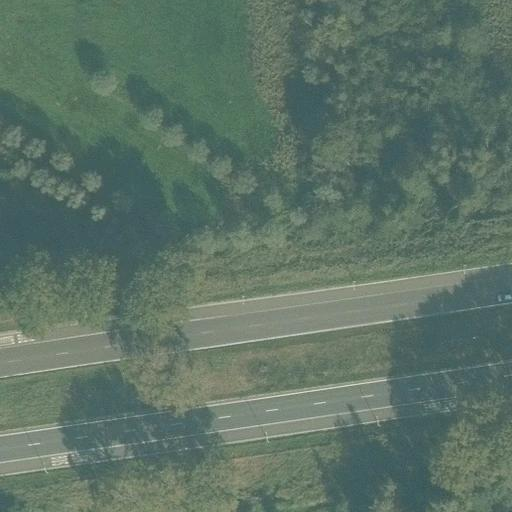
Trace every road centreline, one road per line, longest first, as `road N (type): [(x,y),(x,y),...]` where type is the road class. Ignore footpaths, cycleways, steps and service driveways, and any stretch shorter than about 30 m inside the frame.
road 1 (primary): [(0,450),(511,375)]
road 2 (primary): [(511,290),(0,364)]
